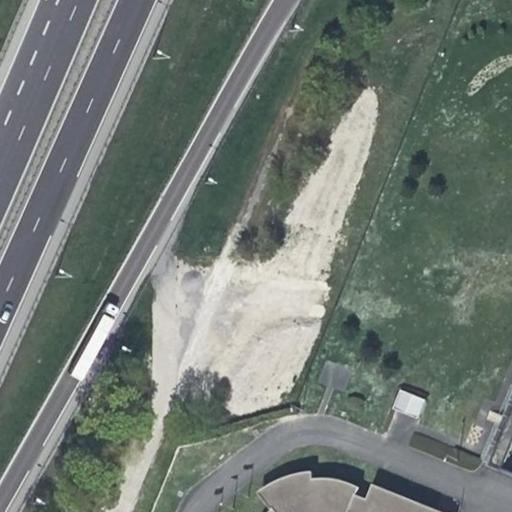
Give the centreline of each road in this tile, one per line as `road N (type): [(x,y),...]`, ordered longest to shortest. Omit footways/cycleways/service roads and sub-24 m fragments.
road 1 (trunk): [(0,505),(281,0)]
road 2 (trunk): [(0,307),(139,0)]
road 3 (trunk): [(73,0),(0,166)]
